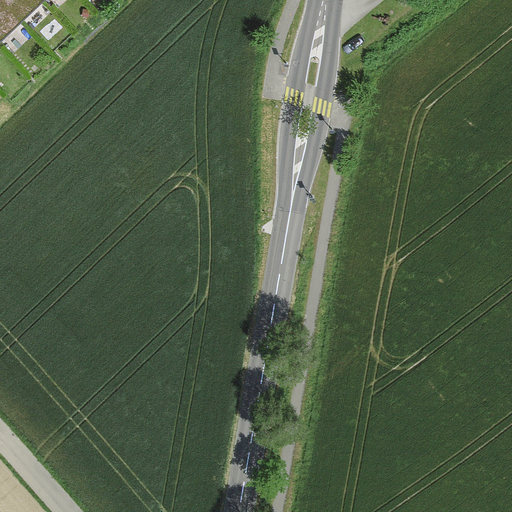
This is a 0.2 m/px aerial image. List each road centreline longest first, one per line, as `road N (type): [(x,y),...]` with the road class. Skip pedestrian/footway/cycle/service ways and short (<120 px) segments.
road 1 (tertiary): [(238,511),(291,191)]
road 2 (tertiary): [(291,191),(322,107),(320,10)]
road 3 (tertiary): [(320,10),(290,97),(291,191)]
